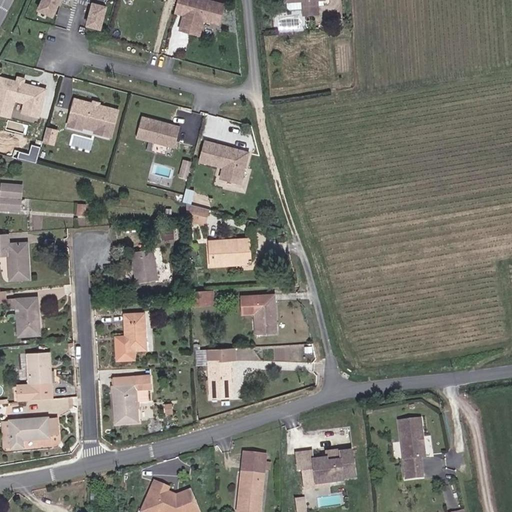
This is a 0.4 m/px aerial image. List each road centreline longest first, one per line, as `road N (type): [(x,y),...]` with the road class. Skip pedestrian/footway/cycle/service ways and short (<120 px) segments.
road 1 (unclassified): [(93,467),(340,393),(511,370)]
road 2 (residential): [(248,0),(256,71),(245,91),(227,95),(57,48)]
road 3 (residential): [(93,467),(80,271),(92,245)]
road 4 (track): [(300,234),(254,83)]
